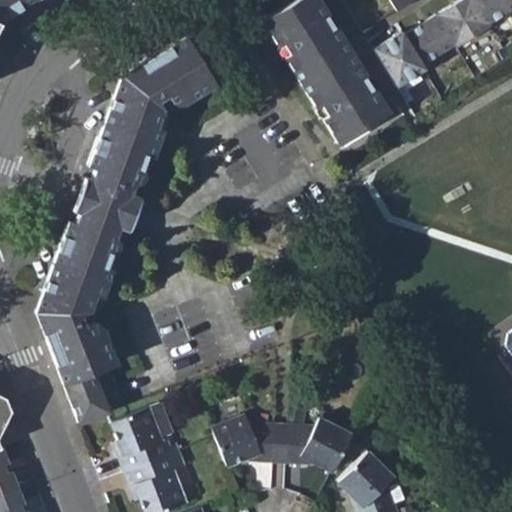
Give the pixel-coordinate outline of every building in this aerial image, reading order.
[(0,0),(0,19),(30,0),(0,0)] [(343,0),(288,0),(259,18),(337,141),(405,97),(395,81),(371,44),(343,0)] [(487,18),(475,0),(449,0),(434,10),(453,39),(455,42),(488,21),(487,18)] [(511,0),(475,0),(487,18),(511,1),(511,0)] [(434,10),(401,31),(420,60),(453,39),(434,10)] [(399,27),(371,44),(395,81),(423,64),(420,60),(401,31),(399,27)] [(55,334),(46,337),(78,420),(109,408),(94,370),(116,360),(104,332),(102,331),(102,329),(102,327),(102,324),(100,321),(98,319),(95,319),(86,323),(81,311),(90,307),(97,290),(102,292),(111,265),(106,263),(112,248),(116,247),(119,244),(120,240),(118,237),(115,234),(137,178),(141,178),(144,175),(146,171),(145,167),(142,165),(147,151),(149,152),(151,153),(153,153),(164,125),(158,123),(163,107),(157,96),(167,90),(172,97),(174,99),(176,100),(180,101),(181,101),(182,100),(183,98),(183,95),(186,93),(191,95),(215,79),(184,30),(132,62),(137,69),(126,76),(95,163),(86,161),(66,216),(76,220),(44,307),(55,334)] [(86,161),(95,163),(126,76),(137,69),(132,62),(119,71),(86,161)] [(34,307),(46,337),(55,334),(44,307),(76,220),(66,216),(34,307)] [(115,450),(123,469),(173,450),(170,443),(168,437),(163,439),(149,404),(110,420),(120,448),(115,450)] [(259,456),(274,457),(276,420),(251,418),(247,410),(213,424),(216,433),(227,461),(257,449),(259,456)] [(306,453),(333,468),(352,429),(321,413),(316,422),(289,421),(287,458),(303,459),(306,453)] [(274,457),(287,458),(289,421),(276,420),(274,457)] [(170,443),(173,450),(178,448),(180,447),(177,440),(170,443)] [(6,457),(0,443),(0,442),(0,489),(16,483),(9,467),(6,468),(2,459),(6,457)] [(356,501),(360,511),(382,511),(400,506),(398,500),(390,480),(388,475),(393,470),(368,446),(339,476),(361,497),(356,501)] [(185,464),(178,448),(173,450),(123,469),(130,487),(136,485),(145,511),(151,511),(186,498),(174,468),(185,464)] [(390,480),(398,500),(408,497),(400,476),(390,480)] [(0,489),(0,511),(27,511),(27,510),(22,511),(19,501),(22,500),(16,483),(0,489)]
